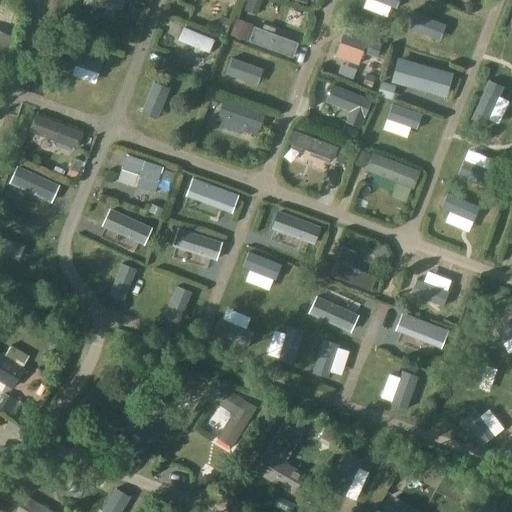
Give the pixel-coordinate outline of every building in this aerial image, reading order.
[(83,0),(83,5),(105,9),(104,14),(111,15),(112,10),(121,11),(122,0),(83,0)] [(373,0),(397,9),(399,0),(373,0)] [(414,13),(408,29),(439,40),(445,24),(414,13)] [(253,27),(248,40),(292,57),(297,43),(253,27)] [(0,65),(1,66),(13,39),(0,32),(0,65)] [(375,57),(380,45),(343,32),(334,57),(357,65),(361,52),(375,57)] [(180,44),(176,58),(210,68),(214,54),(180,44)] [(73,46),(67,62),(98,74),(104,58),(73,46)] [(231,57),(225,73),(256,84),(262,68),(231,57)] [(443,97),(450,74),(397,59),(392,77),(413,83),(412,88),(443,97)] [(68,68),(64,84),(102,95),(107,78),(68,68)] [(487,80),(469,120),(483,126),(501,86),(487,80)] [(152,81),(140,112),(156,118),(168,88),(152,81)] [(363,117),(369,101),(331,85),(324,102),(348,112),(344,122),(358,128),(362,117),(363,117)] [(392,103),(387,118),(416,128),(421,114),(392,103)] [(34,116),(28,131),(58,143),(57,147),(63,149),(65,145),(75,149),(81,133),(34,116)] [(222,116),(216,131),(258,146),(263,131),(222,116)] [(293,130),(288,145),(331,161),(337,147),(293,130)] [(32,139),(28,150),(71,165),(75,154),(32,139)] [(370,154),(364,171),(411,189),(418,172),(370,154)] [(153,192),(161,168),(125,156),(121,169),(139,175),(135,186),(153,192)] [(463,160),(457,176),(488,188),(494,172),(463,160)] [(17,168),(10,183),(51,202),(57,187),(17,168)] [(197,181),(190,199),(230,213),(237,196),(197,181)] [(447,195),(442,211),(473,223),(479,207),(447,195)] [(109,207),(102,224),(144,243),(152,226),(109,207)] [(277,210),(270,229),(313,245),(320,226),(312,223),(277,210)] [(177,227),(172,245),(215,259),(221,241),(177,227)] [(0,236),(0,253),(18,261),(24,246),(0,236)] [(248,252),(242,266),(273,279),(279,265),(248,252)] [(120,264),(107,295),(122,300),(134,270),(120,264)] [(175,287),(163,318),(177,323),(189,292),(175,287)] [(428,303),(428,313),(454,312),(453,291),(413,293),(414,304),(428,303)] [(318,299),(311,315),(349,332),(355,315),(318,299)] [(220,319),(214,333),(246,347),(252,333),(220,319)] [(511,320),(495,329),(503,344),(511,339),(511,320)] [(286,327),(277,361),(293,366),(302,331),(286,327)] [(322,340),(312,373),(326,378),(337,345),(322,340)] [(0,382),(11,389),(23,369),(0,355),(0,382)] [(402,371),(390,405),(405,410),(417,376),(402,371)] [(232,413),(217,438),(231,446),(254,408),(222,389),(214,402),(232,413)] [(152,442),(164,422),(127,399),(115,419),(152,442)] [(283,463),(300,435),(282,423),(254,471),(272,482),(283,463)] [(144,477),(169,451),(161,443),(136,469),(144,477)] [(291,494),(303,474),(283,463),(272,482),(291,494)] [(54,511),(25,494),(14,511),(54,511)] [(419,511),(405,503),(396,498),(388,511),(419,511)]
